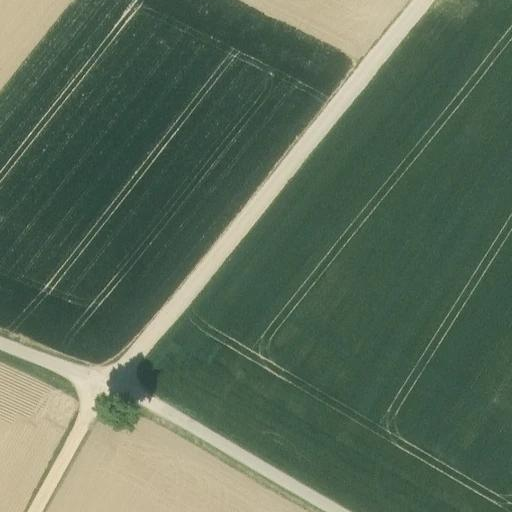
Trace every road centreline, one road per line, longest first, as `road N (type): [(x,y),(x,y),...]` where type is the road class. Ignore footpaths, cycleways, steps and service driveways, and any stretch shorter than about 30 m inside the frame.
road 1 (track): [(109,382),(422,0)]
road 2 (unclassified): [(339,511),(137,393),(0,343)]
road 3 (track): [(109,382),(35,511)]
